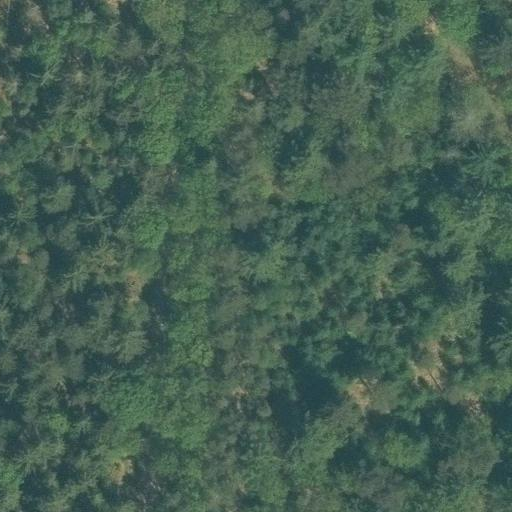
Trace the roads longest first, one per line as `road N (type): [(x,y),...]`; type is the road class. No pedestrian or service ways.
road 1 (track): [(182,0),(139,511)]
road 2 (track): [(415,0),(511,149)]
